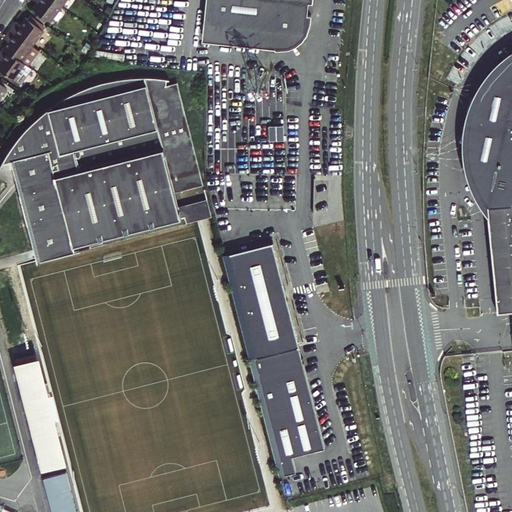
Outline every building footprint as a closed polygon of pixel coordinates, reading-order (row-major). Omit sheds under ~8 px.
[(26,11),(44,24),(57,6),(48,0),(29,0),(28,1),(31,4),(26,11)] [(206,0),(203,40),(276,48),(290,48),(296,46),(302,40),(306,33),(309,20),(309,17),(310,17),(311,15),(306,14),(307,2),(311,2),(311,0),(206,0)] [(41,28),(23,15),(19,20),(14,26),(11,24),(7,30),(28,45),(41,28)] [(11,24),(14,26),(19,20),(16,17),(13,21),(11,24)] [(7,37),(4,40),(0,45),(0,48),(21,64),(27,68),(39,53),(28,45),(7,30),(3,34),(7,37)] [(0,75),(8,81),(21,64),(0,48),(0,75)] [(511,57),(505,62),(496,72),(491,77),(484,88),(480,94),(477,100),(472,114),(478,116),(475,128),(470,127),(468,141),(469,155),(471,168),(475,181),(480,194),(487,206),(489,220),(496,300),(497,312),(511,310),(511,57)] [(27,68),(21,64),(8,81),(18,89),(31,72),(27,68)] [(17,183),(36,260),(198,219),(211,216),(204,184),(176,75),(168,78),(157,76),(148,76),(138,76),(124,77),(110,80),(96,83),(83,88),(70,94),(59,101),(47,108),(38,117),(29,125),(20,135),(13,144),(7,153),(2,161),(0,166),(0,168),(13,165),(17,183)] [(298,346),(299,346),(273,241),(222,253),(249,359),(298,346)] [(249,359),(279,475),(295,471),(291,455),(324,447),(298,346),(249,359)] [(15,369),(25,408),(19,409),(23,423),(29,422),(39,465),(44,464),(45,469),(56,466),(54,461),(58,460),(59,465),(63,464),(55,435),(54,431),(59,430),(56,422),(52,423),(51,417),(47,418),(43,403),(47,402),(36,359),(17,363),(19,368),(15,369)] [(75,511),(64,470),(42,476),(51,511),(75,511)] [(19,511),(18,511),(10,507),(2,504),(0,503),(0,511),(19,511)]
